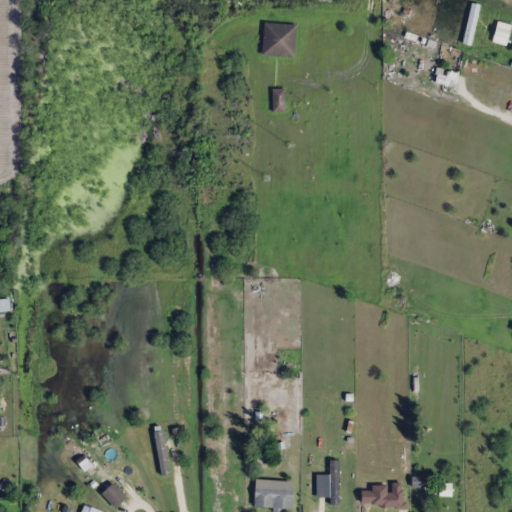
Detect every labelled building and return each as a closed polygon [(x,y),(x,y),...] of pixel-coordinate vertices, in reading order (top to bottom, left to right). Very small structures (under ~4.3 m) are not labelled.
[(262,55),(296,56),(297,23),(264,22),(262,55)] [(273,112),(285,112),(285,88),(273,88),(273,112)] [(358,421),(358,440),(373,440),(373,421),(358,421)] [(153,432),(161,476),(171,474),(163,430),(153,432)] [(318,497),(330,497),(330,503),(340,503),(340,460),(329,460),(329,474),(318,474),(318,497)] [(103,493),(116,508),(128,498),(114,483),(103,493)] [(255,508),(294,508),(294,489),(255,489),(255,508)]
